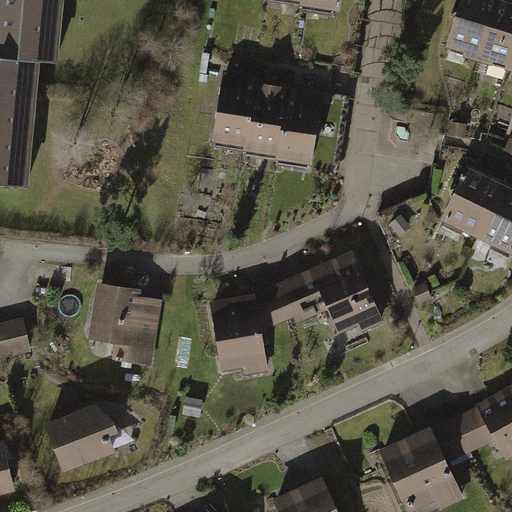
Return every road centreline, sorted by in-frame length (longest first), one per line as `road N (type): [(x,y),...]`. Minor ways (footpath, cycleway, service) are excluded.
road 1 (residential): [(389,0),(354,202),(338,224),(247,262),(209,268),(0,250)]
road 2 (residential): [(113,511),(439,366),(511,322)]
